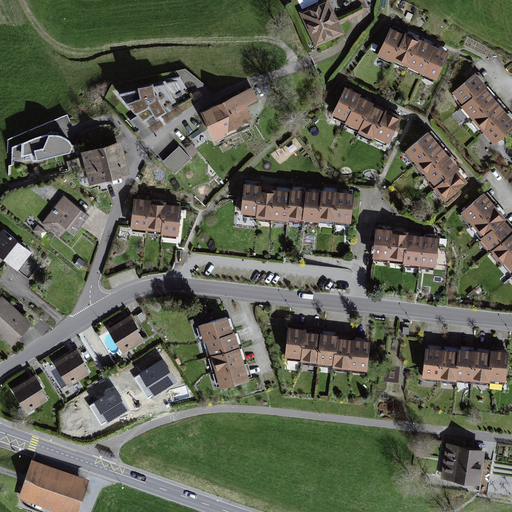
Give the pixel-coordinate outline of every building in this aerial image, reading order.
[(329,0),(324,0),(299,12),(316,47),(345,33),(329,0)] [(392,60),(393,58),(405,32),(391,25),(378,54),(392,60)] [(393,58),(407,65),(421,36),(406,29),(405,32),(393,58)] [(407,65),(422,71),(435,43),(421,36),(407,65)] [(422,71),(436,78),(450,50),(435,43),(422,71)] [(453,91),(464,104),(487,85),(489,83),(478,70),(453,91)] [(142,87),(133,89),(137,113),(164,109),(158,71),(140,73),(142,87)] [(334,113),(348,121),(364,93),(349,85),(334,113)] [(462,105),(473,118),(497,97),(487,85),(464,104),(462,105)] [(225,98),(237,125),(252,118),(246,105),(258,99),(252,86),(225,98)] [(348,121),(363,129),(378,101),(364,93),(348,121)] [(473,118),(483,130),(508,110),(497,97),(473,118)] [(202,109),(215,136),(237,125),(225,98),(202,109)] [(363,129),(378,137),(393,109),(378,101),(363,129)] [(378,137),(393,145),(408,117),(393,109),(378,137)] [(483,130),(494,143),(511,127),(511,114),(508,110),(483,130)] [(407,151),(417,163),(443,143),(433,131),(407,151)] [(13,148),(12,167),(68,152),(72,144),(70,137),(59,132),(47,133),(13,148)] [(82,151),(87,168),(124,157),(119,140),(82,151)] [(163,159),(176,172),(194,156),(181,142),(163,159)] [(417,163),(427,176),(452,155),(443,143),(417,163)] [(427,176),(437,188),(462,168),(452,155),(427,176)] [(87,168),(92,184),(129,174),(124,157),(87,168)] [(437,188),(446,200),(472,180),(462,168),(437,188)] [(240,215),(256,216),(259,183),(243,182),(240,215)] [(256,216),(273,217),(275,185),(259,183),(256,216)] [(273,217),(289,219),(292,186),(275,185),(273,217)] [(289,219),(306,220),(308,187),(292,186),(289,219)] [(306,220),(322,221),(324,189),(308,187),(306,220)] [(322,221),(338,223),(341,190),(324,189),(322,221)] [(338,223),(355,224),(357,191),(341,190),(338,223)] [(486,190),(461,211),(472,224),(497,203),(486,190)] [(65,193),(40,223),(59,239),(68,228),(76,234),(92,215),(65,193)] [(149,230),(154,199),(138,197),(133,228),(149,230)] [(165,232),(170,201),(154,199),(149,230),(165,232)] [(181,234),(185,203),(170,201),(165,232),(181,234)] [(497,203),(472,224),(483,236),(506,217),(507,215),(497,203)] [(511,223),(506,217),(483,236),(481,238),(492,250),(511,232),(511,223)] [(378,258),(393,259),(397,229),(381,227),(378,258)] [(6,229),(0,235),(0,256),(19,272),(35,252),(6,229)] [(393,259),(408,261),(412,231),(397,229),(393,259)] [(408,261),(424,263),(427,232),(412,231),(408,261)] [(424,263),(439,265),(443,234),(427,232),(424,263)] [(511,232),(492,250),(502,262),(504,261),(511,253),(511,232)] [(5,296),(0,300),(0,331),(15,345),(35,323),(5,296)] [(233,312),(200,321),(205,338),(238,329),(233,312)] [(136,315),(102,336),(117,360),(151,338),(136,315)] [(304,359),(308,329),(291,327),(287,357),(304,359)] [(238,329),(205,338),(210,355),(242,346),(238,329)] [(321,361),(325,331),(308,329),(304,359),(321,361)] [(337,364),(342,334),(325,331),(321,361),(337,364)] [(354,366),(358,336),(342,334),(337,364),(354,366)] [(371,368),(375,338),(358,336),(354,366),(371,368)] [(443,378),(444,346),(427,345),(426,377),(443,378)] [(242,346),(210,355),(214,371),(247,362),(242,346)] [(460,379),(461,347),(444,346),(443,378),(460,379)] [(79,347),(55,362),(69,386),(93,371),(79,347)] [(477,380),(478,348),(461,347),(460,379),(477,380)] [(494,381),(495,349),(478,348),(477,380),(494,381)] [(511,382),(511,359),(511,350),(495,349),(494,381),(511,382)] [(166,356),(139,371),(153,396),(180,380),(166,356)] [(247,362),(214,371),(219,388),(252,379),(247,362)] [(38,374),(12,389),(26,412),(52,397),(38,374)] [(121,385),(93,401),(107,424),(134,408),(121,385)] [(485,447),(451,441),(446,475),(480,480),(485,447)] [(80,511),(92,478),(34,460),(21,499),(63,511),(80,511)]
